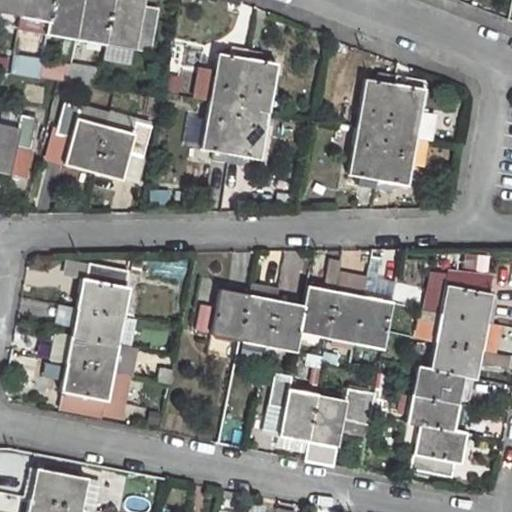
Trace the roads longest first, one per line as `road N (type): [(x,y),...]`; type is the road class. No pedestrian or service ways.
road 1 (residential): [(455,511),(0,424)]
road 2 (residential): [(461,226),(18,234)]
road 3 (residential): [(489,57),(461,226)]
road 4 (residential): [(489,57),(345,1)]
